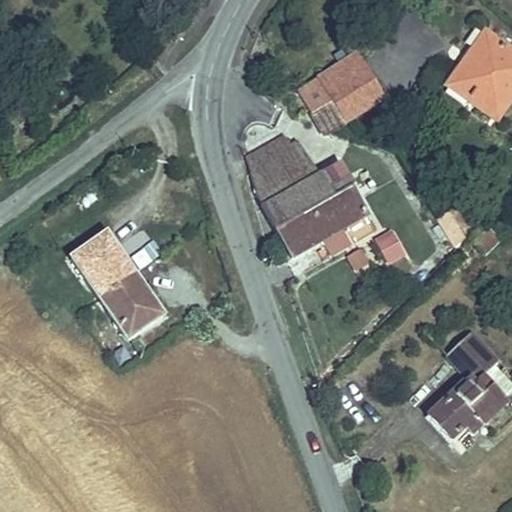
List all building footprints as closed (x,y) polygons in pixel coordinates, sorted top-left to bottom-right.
[(511,53),(484,34),(467,57),(472,61),(456,84),(472,95),(467,102),(492,119),(511,90),(511,53)] [(384,100),(357,55),(297,93),(310,116),(331,104),(343,125),(384,100)] [(456,84),(472,61),(467,57),(446,87),(467,102),(472,95),(456,84)] [(496,123),(511,99),(511,90),(492,119),(496,123)] [(343,125),(331,104),(310,116),(322,135),(343,125)] [(250,174),(291,151),(284,137),(246,158),(250,174)] [(263,208),(318,177),(299,146),(291,151),(250,174),(256,198),(263,208)] [(374,234),(348,192),(353,189),(348,181),(344,184),(334,167),(263,208),(292,260),(322,243),(330,258),(374,234)] [(474,231),(458,206),(446,214),(465,240),(474,231)] [(465,240),(446,214),(436,221),(453,248),(465,240)] [(474,231),(482,223),(476,215),(468,221),(474,231)] [(485,257),(500,241),(490,231),(474,247),(485,257)] [(399,257),(387,235),(376,242),(388,264),(399,257)] [(121,258),(105,236),(99,240),(115,262),(121,258)] [(99,240),(70,260),(98,301),(133,277),(121,258),(115,262),(99,240)] [(368,264),(363,256),(364,255),(363,252),(359,251),(346,258),(351,266),(353,265),(357,271),(368,264)] [(127,342),(156,321),(140,299),(146,295),(133,277),(98,301),(127,342)] [(156,321),(162,317),(146,295),(140,299),(156,321)] [(506,405),(503,401),(481,380),(494,367),(497,365),(469,336),(445,358),(466,381),(426,419),(449,443),(473,421),(480,429),(506,405)] [(511,391),(511,386),(494,367),(481,380),(503,401),(511,391)] [(470,438),(480,429),(473,421),(463,431),(470,438)]
